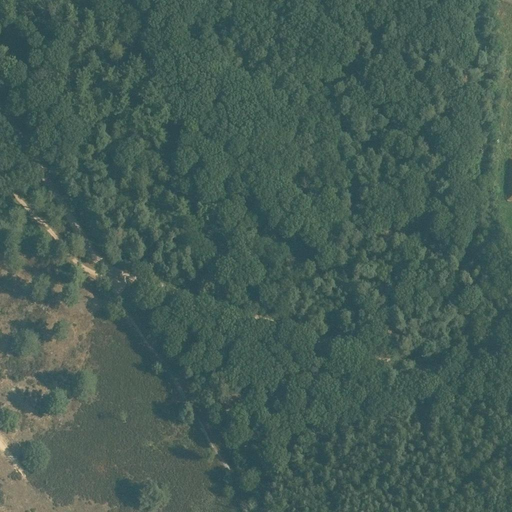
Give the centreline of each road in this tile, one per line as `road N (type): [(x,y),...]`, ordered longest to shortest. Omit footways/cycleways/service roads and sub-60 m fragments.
road 1 (track): [(511,352),(419,371),(113,282)]
road 2 (track): [(113,282),(263,511)]
road 3 (track): [(113,282),(0,117)]
